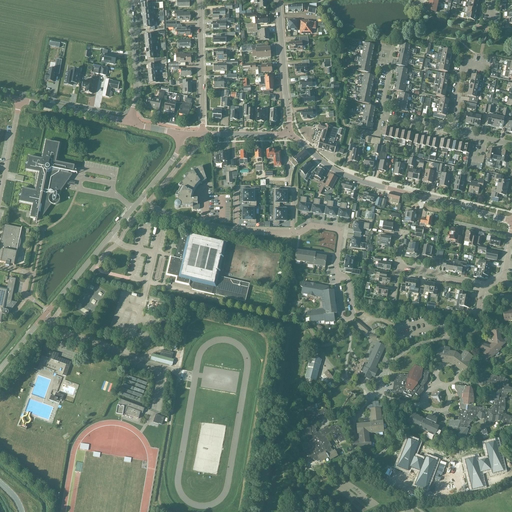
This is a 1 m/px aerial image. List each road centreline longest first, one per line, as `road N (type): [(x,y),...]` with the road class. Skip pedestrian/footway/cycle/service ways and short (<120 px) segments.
road 1 (residential): [(140,199),(164,216),(229,231),(336,229),(336,276)]
road 2 (residential): [(511,220),(359,181),(288,134)]
road 3 (unclassified): [(0,369),(109,235)]
road 4 (residential): [(373,394),(388,364),(409,348),(465,335),(481,292)]
road 5 (residential): [(288,134),(278,0)]
road 6 (unclassified): [(129,123),(135,77),(127,0)]
